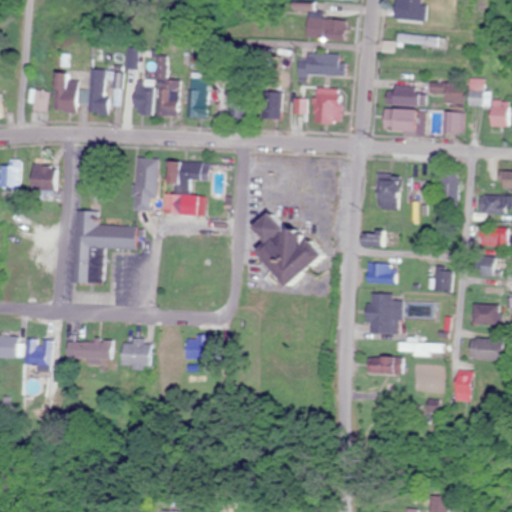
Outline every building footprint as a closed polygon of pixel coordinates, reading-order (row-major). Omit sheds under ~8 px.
[(0,356),(22,357),(22,335),(0,334),(0,356)] [(157,337),(157,358),(181,358),(181,337),(157,337)] [(53,367),(53,338),(27,338),(27,367),(53,367)] [(149,364),(149,338),(133,338),(133,342),(121,342),(121,364),(149,364)] [(66,340),(66,358),(113,358),(113,340),(66,340)]
